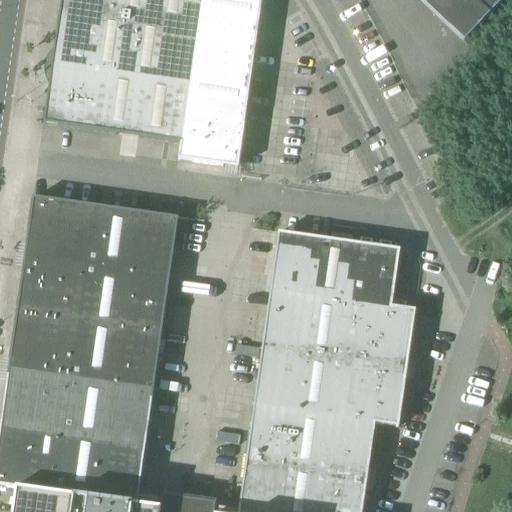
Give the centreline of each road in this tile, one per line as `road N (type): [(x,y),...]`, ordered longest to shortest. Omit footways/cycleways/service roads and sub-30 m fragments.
road 1 (unclassified): [(0,163),(428,225)]
road 2 (unclassified): [(428,225),(476,313),(411,511)]
road 3 (unknown): [(226,196),(183,490)]
road 4 (unclassified): [(331,0),(428,225)]
